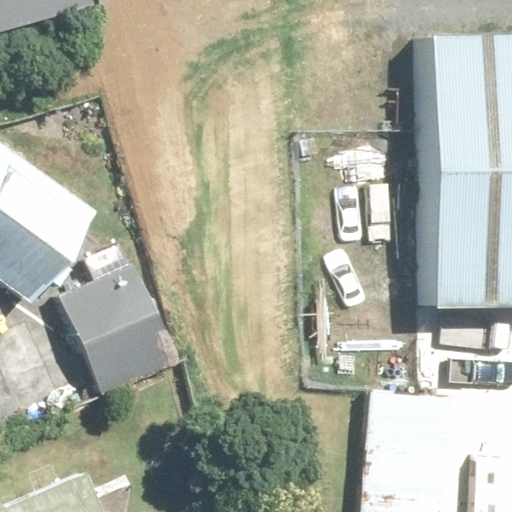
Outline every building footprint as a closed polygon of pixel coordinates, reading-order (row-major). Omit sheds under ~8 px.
[(511,23),(376,28),(385,303),(511,298),(511,23)] [(0,151),(0,290),(15,302),(82,212),(0,151)] [(77,278),(42,292),(85,399),(161,369),(111,244),(70,261),(77,278)] [(392,511),(403,397),(319,390),(308,511),(392,511)] [(0,511),(91,511),(74,472),(0,504),(0,511)]
